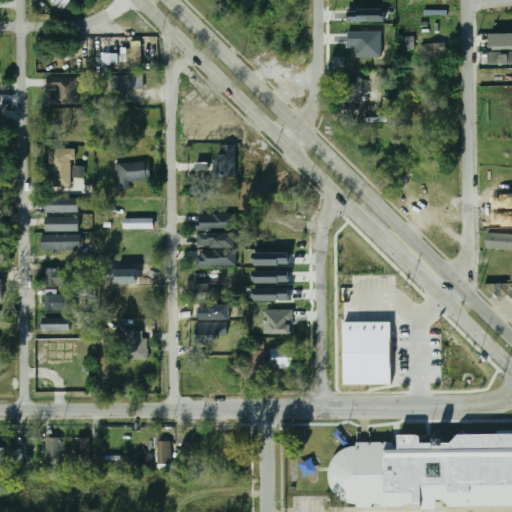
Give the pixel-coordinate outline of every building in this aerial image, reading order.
[(50,0),(64,12),(75,0),(50,0)] [(347,22),(385,22),(385,9),(348,8),(347,22)] [(348,32),(348,46),(356,46),(356,58),(383,57),(382,31),(348,32)] [(511,33),(490,34),(490,50),(511,48),(511,33)] [(399,51),(416,51),(416,36),(399,36),(399,51)] [(439,44),(420,44),(420,60),(439,60),(439,44)] [(127,47),(126,63),(141,63),(141,48),(127,47)] [(511,64),(511,51),(489,52),(489,65),(511,64)] [(110,76),(143,76),(143,91),(110,92),(110,76)] [(78,77),(48,77),(48,88),(55,88),(55,105),(78,105),(78,77)] [(342,103),(360,103),(360,77),(342,77),(342,103)] [(236,176),(236,145),(222,145),(222,154),(214,154),(214,176),(236,176)] [(71,187),(71,149),(50,149),(50,187),(71,187)] [(115,189),(130,189),(130,180),(149,180),(149,163),(115,163),(115,189)] [(73,177),(85,178),(85,166),(73,166),(73,177)] [(78,198),(45,198),(45,212),(78,212),(78,198)] [(237,214),(199,213),(198,228),(236,229),(237,214)] [(79,217),(45,217),(45,231),(79,231),(79,217)] [(124,228),(154,228),(154,218),(124,218),(124,228)] [(234,247),(234,233),(196,233),(196,247),(234,247)] [(511,234),(487,234),(487,250),(511,250),(511,234)] [(42,250),(81,250),(81,235),(42,235),(42,250)] [(199,266),(236,266),(236,250),(199,250),(199,266)] [(253,266),(291,265),(291,253),(253,253),(253,266)] [(42,286),(67,286),(67,269),(42,269),(42,286)] [(291,270),(253,271),(253,283),(291,283),(291,270)] [(209,287),(209,283),(193,284),(194,297),(219,296),(218,287),(209,287)] [(485,286),(485,283),(511,283),(511,297),(508,294),(505,298),(503,296),(499,300),(485,286)] [(291,288),(253,289),(254,301),(291,300),(291,288)] [(43,311),(70,311),(70,294),(43,294),(43,311)] [(215,319),(215,305),(194,305),(194,319),(215,319)] [(292,334),(292,310),(265,309),(265,334),(292,334)] [(70,330),(70,318),(40,318),(40,331),(70,330)] [(196,323),(196,344),(219,344),(219,336),(228,335),(228,322),(196,323)] [(345,323),(392,323),(392,384),(345,384),(345,323)] [(146,331),(122,331),(122,359),(146,359),(146,331)] [(294,369),(294,349),(265,349),(265,369),(294,369)] [(357,503),(357,506),(374,506),(374,503),(382,503),(385,506),(403,506),(407,503),(415,503),(418,505),(423,505),(423,509),(437,509),(437,500),(443,500),(446,504),(511,504),(511,435),(459,435),(451,443),(422,443),(422,436),(400,435),(399,449),(386,449),(386,444),(355,443),(355,446),(344,449),(335,455),(330,465),(328,476),(330,487),(337,496),(346,501),(357,503)] [(46,468),(64,468),(64,437),(46,437),(46,468)] [(89,437),(75,437),(75,465),(89,465),(89,437)] [(157,465),(171,465),(171,440),(157,440),(157,465)]
